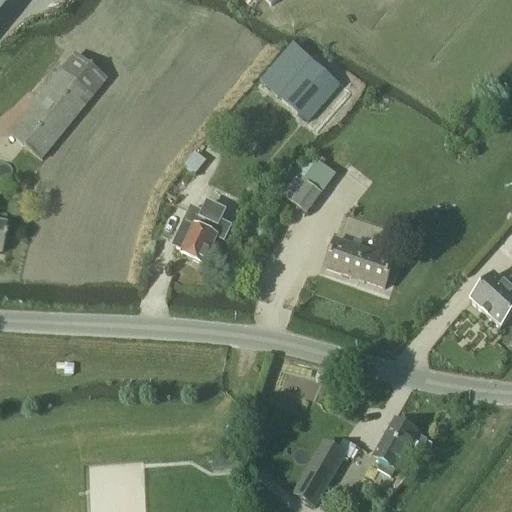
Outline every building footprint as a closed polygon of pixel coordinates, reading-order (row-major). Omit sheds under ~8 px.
[(0,0),(0,18),(14,0),(0,0)] [(306,125),(339,88),(293,47),(260,84),(306,125)] [(40,162),(106,80),(77,57),(11,138),(40,162)] [(194,155),(182,170),(193,179),(205,164),(194,155)] [(308,217),(336,177),(312,160),(284,199),(308,217)] [(191,211),(173,249),(188,257),(187,260),(203,268),(216,241),(224,244),(231,230),(220,224),(225,214),(207,205),(202,216),(191,211)] [(385,291),(394,263),(335,242),(325,270),(385,291)] [(493,277),(469,304),(500,332),(511,318),(511,280),(506,288),(493,277)] [(57,366),(56,375),(72,377),(73,367),(57,366)] [(426,444),(416,439),(418,436),(394,422),(373,460),(397,473),(408,453),(418,458),(426,444)] [(315,511),(347,458),(324,444),(292,498),(315,511)] [(258,453),(225,455),(226,472),(259,470),(258,453)]
